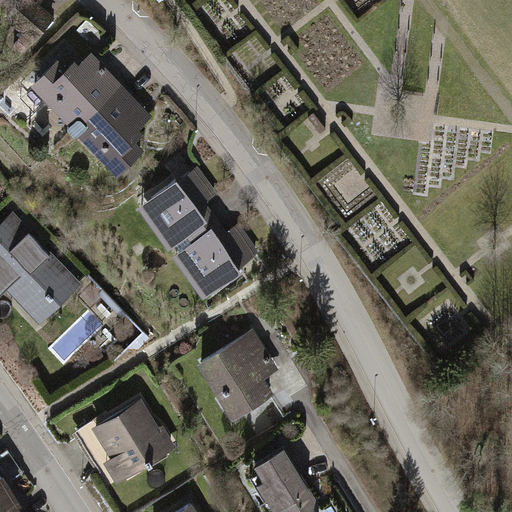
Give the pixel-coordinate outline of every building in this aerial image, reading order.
[(52,17),(32,0),(20,0),(7,16),(33,38),(52,17)] [(69,128),(71,131),(120,84),(102,65),(89,77),(74,62),(66,70),(58,61),(35,82),(52,101),(57,96),(76,116),(69,122),(69,128)] [(138,103),(120,84),(71,131),(73,133),(79,133),(86,126),(105,145),(99,150),(117,169),(141,148),(132,139),(140,130),(125,114),(138,103)] [(171,240),(174,237),(175,239),(205,217),(196,206),(214,193),(195,167),(178,180),(176,177),(152,195),(168,218),(159,224),(171,240)] [(219,238),(210,226),(181,247),(182,248),(178,251),(190,267),(199,260),(215,283),(239,266),(237,263),(255,251),(237,225),(219,238)] [(0,235),(0,289),(5,284),(32,311),(48,296),(50,299),(54,295),(59,300),(78,281),(28,230),(11,246),(0,235)] [(252,330),(201,361),(222,393),(229,389),(241,408),(270,390),(254,364),(265,357),(266,360),(269,358),(252,330)] [(139,399),(96,425),(116,458),(118,457),(128,473),(148,461),(149,463),(153,461),(150,457),(171,444),(160,426),(156,428),(139,399)] [(284,446),(256,463),(269,484),(263,488),(277,511),(316,511),(309,501),(316,497),(284,446)] [(17,503),(1,476),(0,476),(0,511),(18,511),(15,505),(17,503)] [(196,511),(190,503),(175,511),(196,511)]
